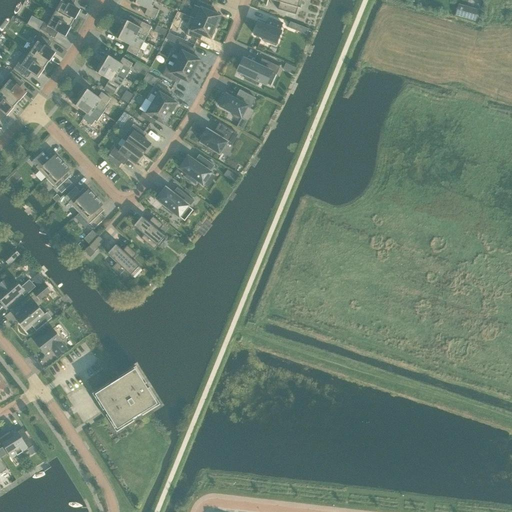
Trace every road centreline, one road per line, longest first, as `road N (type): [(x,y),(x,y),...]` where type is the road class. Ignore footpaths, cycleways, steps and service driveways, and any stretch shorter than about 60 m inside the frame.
road 1 (residential): [(32,108),(108,190),(132,198),(164,163),(215,79),(248,0)]
road 2 (residential): [(511,386),(358,334),(353,295),(371,228),(386,216)]
road 3 (residential): [(386,216),(384,188),(427,117),(463,109)]
road 4 (residential): [(114,511),(40,388)]
road 5 (residential): [(386,216),(511,257)]
road 6 (residential): [(32,108),(100,0)]
